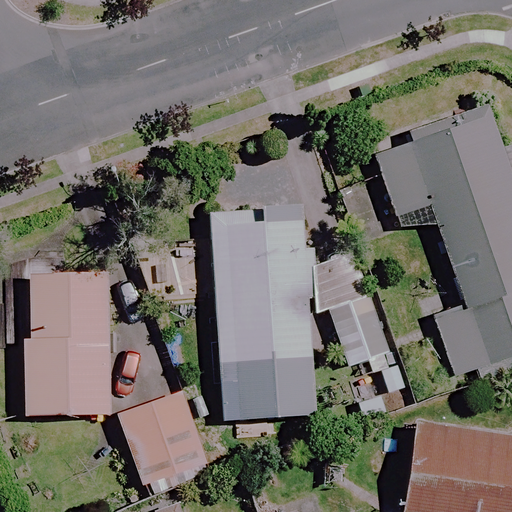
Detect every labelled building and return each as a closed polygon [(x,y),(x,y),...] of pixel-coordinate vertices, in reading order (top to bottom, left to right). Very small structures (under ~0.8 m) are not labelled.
[(511,185),(483,104),(367,146),(394,220),(420,211),(456,310),(430,319),(453,381),(511,359),(511,185)] [(312,413),(306,317),(327,316),(324,252),(302,253),(300,211),(205,217),(215,386),(228,386),(229,418),(312,413)] [(107,418),(103,277),(61,278),(60,251),(20,252),(25,420),(107,418)] [(342,373),(367,366),(376,398),(399,391),(376,314),(368,316),(329,328),(342,373)] [(191,398),(117,422),(139,489),(213,465),(191,398)] [(407,511),(511,511),(511,442),(417,432),(407,511)]
